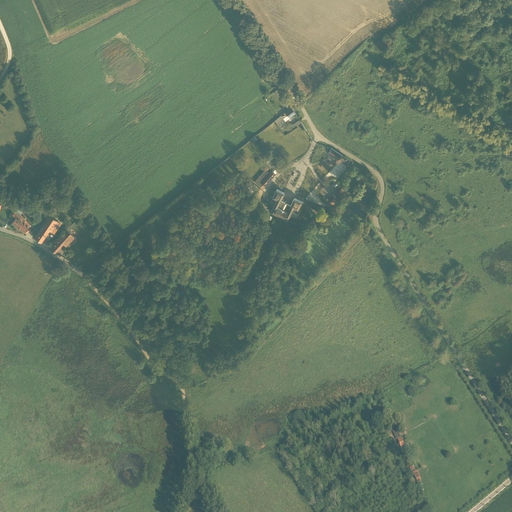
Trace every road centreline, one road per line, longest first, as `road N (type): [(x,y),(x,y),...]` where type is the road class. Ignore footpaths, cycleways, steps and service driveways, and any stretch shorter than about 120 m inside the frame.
road 1 (unclassified): [(511,443),(372,224),(377,177),(318,135),(231,0)]
road 2 (track): [(179,511),(191,477),(182,387),(155,367),(80,273)]
